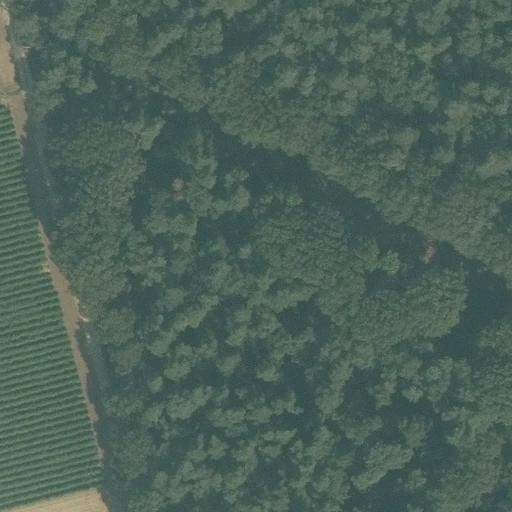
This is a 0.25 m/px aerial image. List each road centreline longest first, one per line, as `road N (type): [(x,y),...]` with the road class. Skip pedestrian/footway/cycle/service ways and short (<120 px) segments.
road 1 (track): [(87,274),(15,0)]
road 2 (track): [(143,511),(87,274)]
